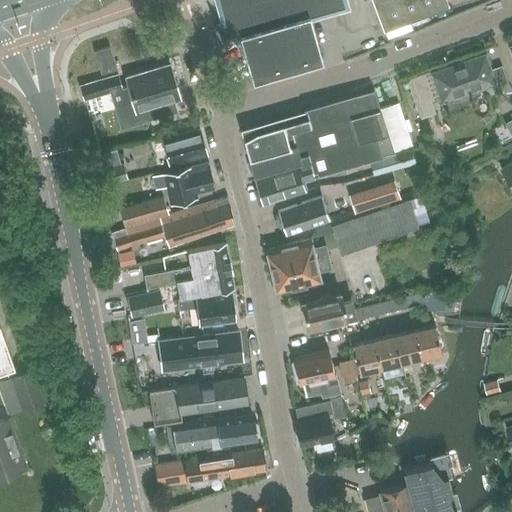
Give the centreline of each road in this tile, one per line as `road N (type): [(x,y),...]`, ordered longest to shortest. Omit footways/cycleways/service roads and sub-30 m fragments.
road 1 (residential): [(293,480),(213,109),(372,67),(511,11)]
road 2 (tertiary): [(128,511),(45,109)]
